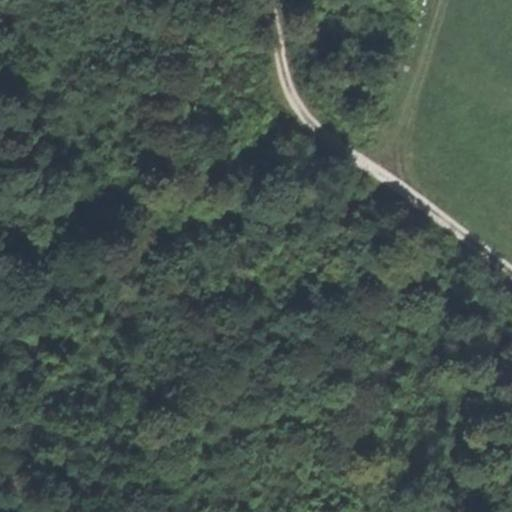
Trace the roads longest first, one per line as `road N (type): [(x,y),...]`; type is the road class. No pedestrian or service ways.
road 1 (track): [(414,189),(240,211),(0,300)]
road 2 (track): [(511,261),(387,169),(282,67),(260,0)]
